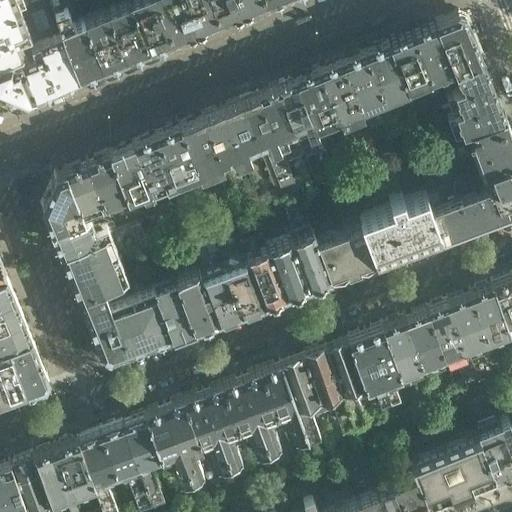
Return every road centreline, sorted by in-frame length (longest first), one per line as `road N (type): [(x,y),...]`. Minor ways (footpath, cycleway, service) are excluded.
road 1 (residential): [(0,433),(511,244)]
road 2 (tertiary): [(320,0),(0,137)]
